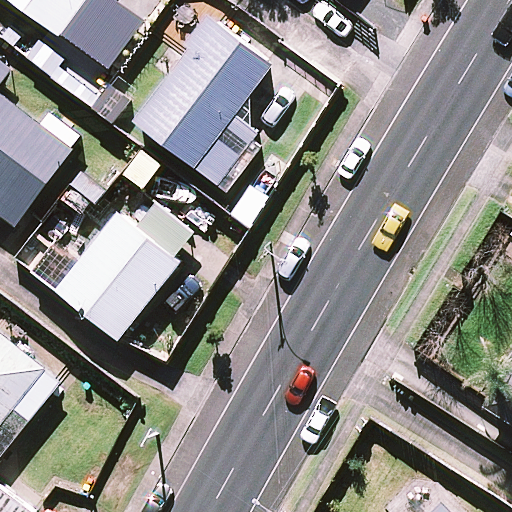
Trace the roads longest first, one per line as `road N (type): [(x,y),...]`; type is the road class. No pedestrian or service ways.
road 1 (tertiary): [(299,351),(508,0)]
road 2 (residential): [(299,351),(511,477)]
road 3 (tertiary): [(208,511),(299,351)]
